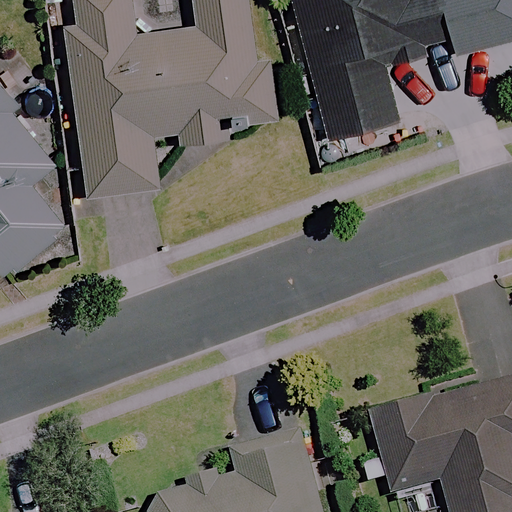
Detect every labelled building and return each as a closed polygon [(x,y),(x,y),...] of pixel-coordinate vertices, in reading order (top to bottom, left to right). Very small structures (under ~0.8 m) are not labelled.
[(270,120),(250,0),(184,0),(188,23),(138,31),(132,0),(67,0),(73,31),(57,33),(83,199),(157,187),(149,137),(172,133),(174,146),(226,138),(225,127),(270,120)] [(283,0),(321,138),(388,119),(376,73),(464,49),(450,0),(283,0)] [(0,275),(63,232),(29,185),(52,169),(0,95),(0,275)] [(511,511),(511,379),(369,413),(387,493),(440,481),(446,511),(511,511)] [(193,484),(137,502),(139,511),(319,511),(295,433),(234,452),(231,441),(184,456),(193,484)]
